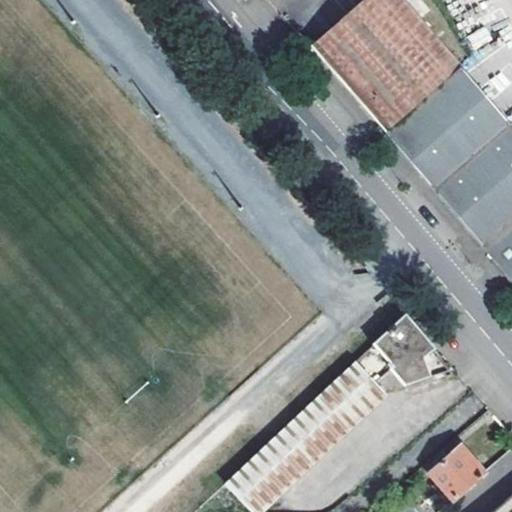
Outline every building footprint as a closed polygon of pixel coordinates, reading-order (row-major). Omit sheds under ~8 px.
[(312,43),(386,130),(456,66),(400,0),(363,0),(339,21),(312,43)] [(511,127),(505,119),(458,67),(387,132),(482,245),(511,216),(511,127)] [(511,216),(482,245),(511,278),(511,216)] [(435,348),(405,314),(371,345),(392,366),(389,368),(403,386),(429,377),(427,355),(435,348)] [(254,511),(381,395),(352,364),(224,484),(249,511),(254,511)] [(436,482),(440,487),(452,499),(483,474),(461,447),(431,474),(436,482)] [(249,511),(224,484),(194,511),(249,511)]
